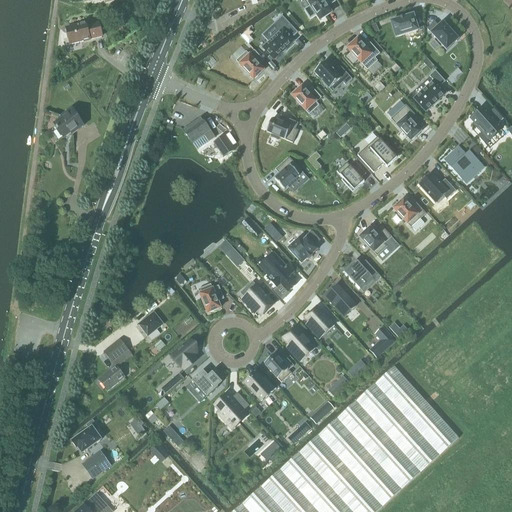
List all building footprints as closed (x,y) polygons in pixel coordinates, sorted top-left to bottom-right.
[(336,2),(334,0),(306,0),(308,3),(307,3),(320,22),(333,14),(328,7),(336,2)] [(275,23),(282,30),(263,48),(274,60),(294,41),(290,37),(296,31),(282,16),(275,23)] [(393,19),(396,37),(418,33),(416,16),(393,19)] [(76,27),(66,29),(70,45),(80,43),(80,42),(85,41),(88,40),(102,36),(99,25),(99,23),(87,26),(86,24),(76,27)] [(458,40),(443,23),(438,27),(434,23),(428,29),(432,33),(431,34),(447,51),(458,40)] [(249,36),(252,33),(249,29),(241,37),(249,44),(253,41),(249,36)] [(363,44),(358,38),(346,49),(362,66),(362,65),(367,71),(377,62),(375,59),(380,54),(367,40),(363,44)] [(264,61),(254,51),(249,55),(246,52),(236,61),(239,64),(238,65),(253,82),(265,71),(259,65),(264,61)] [(391,69),(395,74),(400,69),(396,65),(391,69)] [(323,67),(313,77),(332,97),(344,85),(342,83),(347,78),(337,68),(331,74),(323,67)] [(430,79),(411,97),(423,110),(443,91),(437,84),(442,79),(432,69),(426,74),(430,79)] [(307,93),(302,87),(292,97),(309,115),(319,106),(316,103),(322,98),(312,88),(307,93)] [(483,107),(470,118),(483,133),(478,137),(485,144),(502,129),(497,124),(502,119),(493,109),(488,114),(483,107)] [(71,135),(83,127),(72,110),(61,118),(61,119),(54,124),(63,138),(70,133),(71,135)] [(409,143),(421,131),(418,128),(423,123),(413,113),(408,117),(403,111),(390,124),(409,143)] [(273,120),(267,133),(293,144),(298,131),(296,130),(298,124),(282,117),(279,123),(273,120)] [(197,151),(216,137),(202,118),(183,131),(190,141),(197,151)] [(171,132),(173,126),(167,124),(165,130),(171,132)] [(345,134),(341,130),(337,134),(341,138),(345,134)] [(225,135),(214,143),(224,157),(235,150),(225,135)] [(378,137),(358,156),(374,173),(384,164),(387,168),(397,158),(378,137)] [(471,150),(476,156),(481,152),(476,146),(471,150)] [(458,147),(443,161),(466,185),(484,168),(469,152),(466,155),(458,147)] [(280,175),(275,180),(284,190),(299,177),(304,183),(309,179),(303,173),(289,158),(276,170),(280,175)] [(347,163),(337,172),(354,191),(364,182),(361,178),(366,174),(357,164),(352,168),(347,163)] [(429,191),(449,211),(464,196),(454,187),(448,192),(438,182),(429,191)] [(402,201),(390,212),(408,232),(426,215),(416,203),(410,209),(402,201)] [(262,232),(253,222),(246,228),(253,235),(255,233),(259,238),(263,235),(261,233),(262,232)] [(370,228),(360,238),(377,256),(387,247),(385,244),(392,238),(382,227),(375,234),(370,228)] [(314,246),(320,241),(313,232),(310,232),(304,238),(306,239),(302,242),(299,238),(287,249),(301,265),(307,260),(308,261),(313,256),(312,256),(318,250),(314,246)] [(229,244),(221,251),(237,268),(245,262),(229,244)] [(274,253),(258,267),(267,276),(266,277),(276,289),(281,285),(288,293),(298,285),(290,276),(294,273),(288,266),(286,267),(274,253)] [(354,264),(345,273),(360,289),(364,285),(368,289),(381,278),(366,262),(361,266),(359,263),(356,266),(354,264)] [(213,289),(211,285),(198,290),(200,294),(199,294),(207,315),(222,309),(219,302),(224,299),(219,286),(213,289)] [(257,285),(241,300),(255,315),(257,313),(261,318),(275,305),(257,285)] [(338,285),(325,297),(344,317),(357,306),(338,285)] [(317,307),(303,320),(307,324),(305,326),(319,341),(335,326),(317,307)] [(154,313),(138,326),(147,337),(163,325),(154,313)] [(295,327),(282,340),(288,347),(286,349),(299,363),(315,349),(295,327)] [(381,341),(373,348),(381,356),(396,342),(383,328),(376,335),(381,341)] [(120,340),(104,353),(112,364),(128,351),(120,340)] [(192,347),(187,343),(169,358),(172,365),(178,369),(181,367),(183,369),(191,366),(195,358),(193,356),(196,354),(192,347)] [(275,355),(265,365),(282,383),(292,374),(289,371),(294,366),(284,356),(280,360),(275,355)] [(108,391),(126,377),(117,366),(99,379),(108,391)] [(394,367),(233,511),(377,511),(459,438),(394,367)] [(354,380),(359,375),(353,369),(348,373),(354,380)] [(193,381),(208,397),(222,384),(213,375),(209,378),(203,372),(193,381)] [(257,374),(245,384),(261,402),(273,392),(276,389),(265,377),(262,380),(257,374)] [(343,377),(334,387),(339,392),(349,383),(343,377)] [(227,394),(213,406),(228,423),(231,420),(235,426),(247,415),(244,412),(249,407),(238,394),(232,399),(227,394)] [(169,403),(165,399),(156,407),(160,411),(169,403)] [(76,452),(80,457),(97,445),(88,434),(93,430),(89,424),(80,430),(83,435),(68,446),(74,453),(76,452)] [(189,432),(184,437),(188,442),(194,437),(189,432)] [(184,443),(179,437),(172,443),(178,448),(184,443)] [(93,479),(111,467),(101,451),(82,465),(93,479)] [(85,505),(77,511),(111,511),(96,495),(85,505)]
